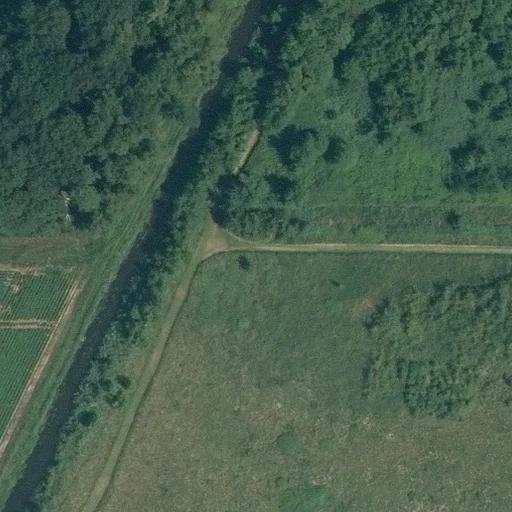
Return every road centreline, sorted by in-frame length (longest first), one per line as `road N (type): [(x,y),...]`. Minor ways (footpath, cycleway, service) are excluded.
road 1 (track): [(91,511),(209,231)]
road 2 (track): [(209,231),(511,233)]
road 3 (track): [(209,231),(253,134),(298,0)]
